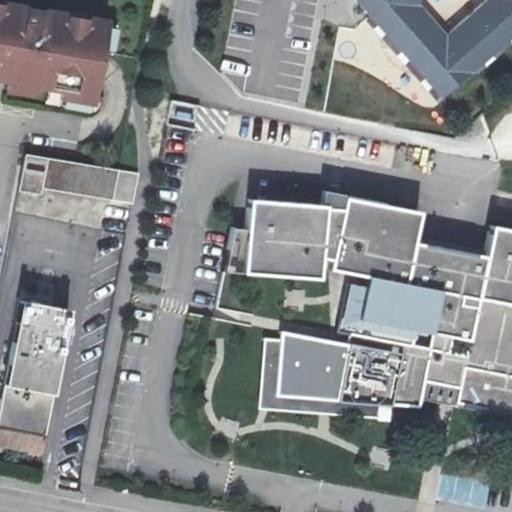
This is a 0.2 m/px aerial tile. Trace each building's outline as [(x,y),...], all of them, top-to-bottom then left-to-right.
[(511,0),(354,0),(442,98),(511,38),(511,0)] [(0,78),(8,80),(6,90),(28,94),(30,84),(61,90),(59,100),(89,105),(98,56),(103,28),(0,8),(0,78)] [(113,30),(103,28),(98,56),(108,58),(113,30)] [(89,105),(59,100),(58,108),(87,113),(89,105)] [(41,190),(113,204),(119,172),(114,171),(26,155),(19,193),(39,197),(41,190)] [(314,203),(250,199),(248,230),(237,230),(228,272),(222,272),(217,309),(343,335),(342,339),(342,342),(274,329),(274,332),(274,339),(260,338),(255,411),(267,412),(330,417),(381,421),(382,408),(422,413),(423,403),(449,408),(511,419),(511,227),(484,222),(478,254),(417,245),(424,210),(314,188),(314,203)] [(13,346),(0,415),(0,432),(46,441),(70,314),(26,306),(18,348),(13,346)]
